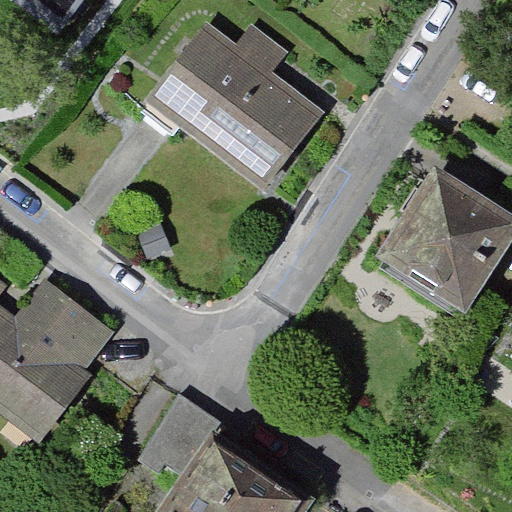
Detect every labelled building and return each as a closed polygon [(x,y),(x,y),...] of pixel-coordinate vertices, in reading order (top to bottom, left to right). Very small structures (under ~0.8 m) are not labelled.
[(17,0),(58,29),(79,0),(17,0)] [(278,174),(333,104),(283,65),(296,49),(258,20),(245,36),(217,14),(155,93),(198,126),(205,117),(278,174)] [(472,310),(511,247),(511,210),(439,164),(382,253),(472,310)] [(90,374),(118,337),(49,284),(19,323),(0,307),(0,305),(10,293),(0,284),(0,404),(46,440),(94,377),(90,374)] [(165,511),(309,511),(331,482),(232,412),(163,510),(165,511)]
